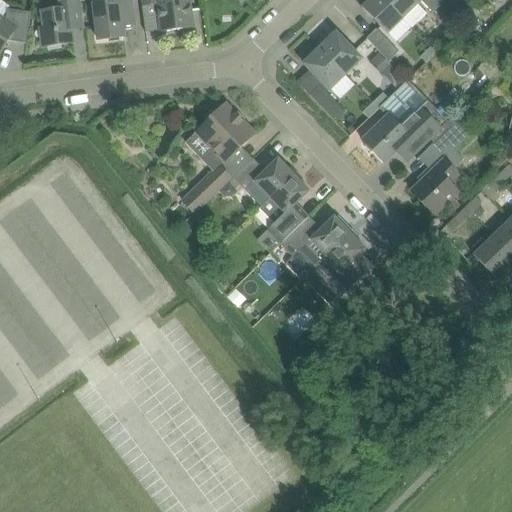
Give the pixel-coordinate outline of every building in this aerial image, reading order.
[(84,22),(81,2),(80,0),(55,0),(57,10),(42,12),(44,28),(41,29),(43,47),(48,47),(48,50),(61,49),(61,45),(73,43),(71,24),(84,22)] [(93,0),(95,5),(94,5),(96,20),(98,40),(124,37),(122,26),(134,25),(130,0),(93,0)] [(141,0),(142,7),(157,5),(161,32),(193,28),(191,8),(189,0),(141,0)] [(403,19),(384,0),(369,0),(362,8),(388,34),(403,19)] [(414,0),(384,0),(403,19),(411,28),(426,13),(418,5),(419,4),(414,0)] [(448,0),(458,10),(464,4),(460,0),(448,0)] [(469,0),(464,4),(458,10),(468,21),(474,15),(471,12),(475,8),(469,0)] [(31,13),(15,11),(7,10),(6,20),(0,16),(0,53),(0,54),(8,41),(26,43),(29,24),(31,13)] [(367,39),(389,61),(398,52),(376,29),(367,39)] [(336,33),(320,48),(346,75),(362,59),(336,33)] [(421,57),(426,63),(437,53),(431,47),(421,57)] [(346,75),(320,48),(304,64),(330,90),(346,75)] [(379,54),(367,65),(380,79),(391,68),(379,54)] [(377,127),(363,141),(365,143),(365,147),(371,153),(374,153),(384,163),(402,145),(414,156),(428,142),(435,136),(441,130),(422,109),(428,103),(407,82),(381,107),(389,116),(377,127)] [(309,95),(336,122),(346,113),(319,85),(309,95)] [(383,93),(373,103),(379,109),(389,99),(383,93)] [(379,109),(373,103),(362,113),(368,119),(379,109)] [(197,132),(211,147),(226,163),(240,149),(255,135),(242,122),(245,120),(238,113),(235,115),(225,104),(197,132)] [(424,155),(437,168),(412,192),(434,215),(458,192),(449,183),(458,175),(454,170),(464,161),(455,152),(474,134),(460,119),(417,160),(418,161),(424,155)] [(262,190),(270,198),(297,173),(291,167),(289,170),(278,159),(264,173),(252,160),(234,178),(245,191),(253,199),(262,190)] [(511,168),(509,166),(499,176),(505,182),(511,174),(511,168)] [(220,167),(192,194),(183,203),(194,214),(203,205),(219,190),(228,181),(231,179),(220,167)] [(267,231),(280,244),(309,217),(297,204),(310,191),(299,180),(302,178),(297,173),(270,198),(259,209),(274,224),(267,231)] [(505,182),(499,176),(489,185),(495,191),(505,182)] [(229,182),(228,181),(219,190),(220,191),(225,196),(231,196),(237,191),(236,191),(230,183),(229,182)] [(477,198),(467,207),(472,213),(482,203),(477,198)] [(467,207),(457,217),(462,223),(472,213),(467,207)] [(338,216),(336,218),(334,217),(321,229),(309,217),(280,244),(293,257),(310,240),(326,256),(353,231),(338,216)] [(462,223),(457,217),(447,227),(452,233),(462,223)] [(511,221),(511,220),(494,236),(511,253),(511,221)] [(353,231),(326,256),(313,269),(341,298),(365,274),(353,262),(366,249),(355,238),(358,236),(353,231)] [(511,263),(511,253),(494,236),(474,255),(500,282),(507,275),(504,271),(511,263)] [(245,301),(235,291),(228,298),(238,308),(245,301)] [(280,305),(273,312),(280,319),(284,315),(284,310),(280,305)] [(0,406),(17,397),(0,368),(0,406)]
